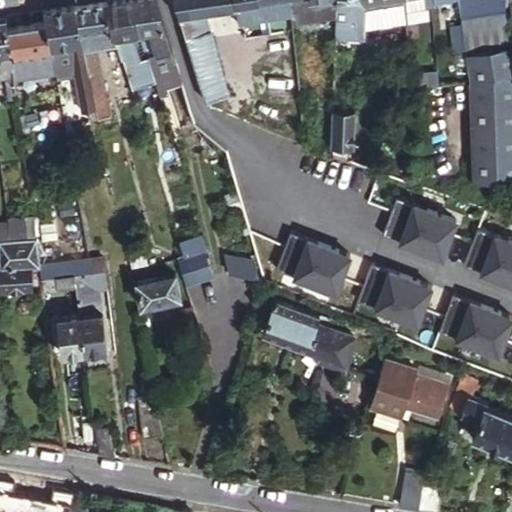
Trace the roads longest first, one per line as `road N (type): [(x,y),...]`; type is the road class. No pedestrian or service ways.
road 1 (residential): [(0,452),(351,511)]
road 2 (unknown): [(189,484),(229,342),(229,300),(200,155)]
